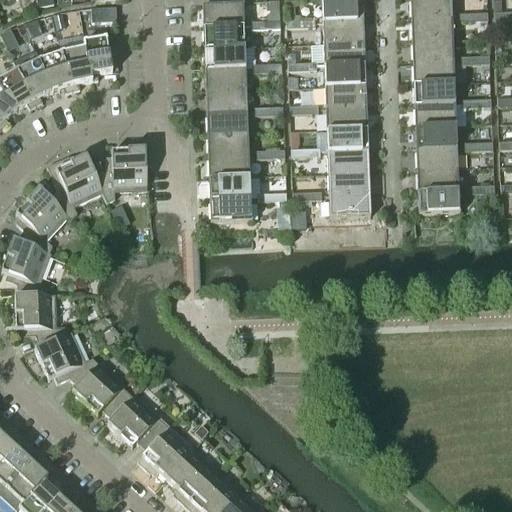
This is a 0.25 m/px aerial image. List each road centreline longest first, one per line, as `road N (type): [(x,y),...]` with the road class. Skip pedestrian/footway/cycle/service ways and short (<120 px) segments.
road 1 (residential): [(145,511),(0,376)]
road 2 (residential): [(0,192),(23,165),(65,140),(156,125)]
road 3 (residential): [(156,125),(152,0)]
